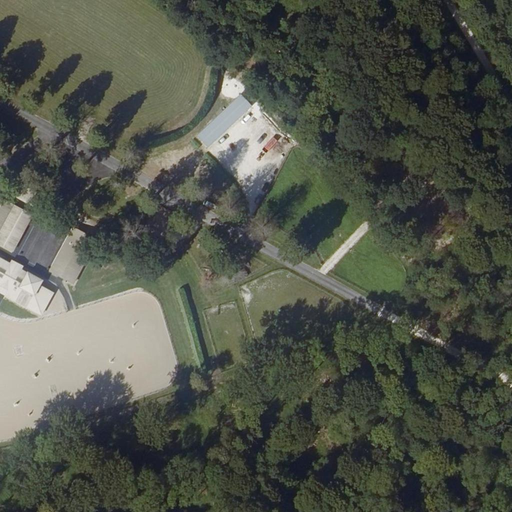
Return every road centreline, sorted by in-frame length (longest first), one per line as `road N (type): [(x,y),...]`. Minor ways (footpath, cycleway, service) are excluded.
road 1 (track): [(511,386),(0,104)]
road 2 (track): [(446,0),(511,112)]
